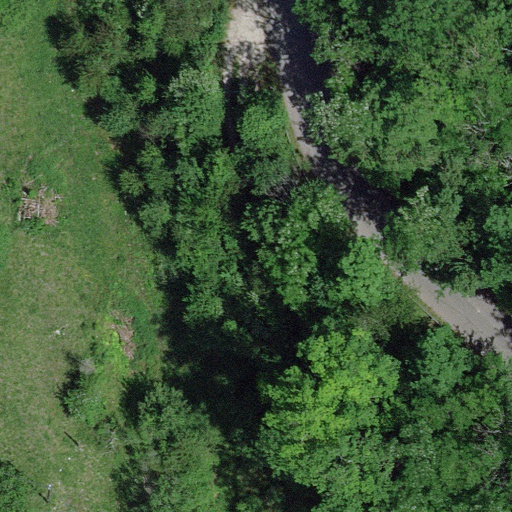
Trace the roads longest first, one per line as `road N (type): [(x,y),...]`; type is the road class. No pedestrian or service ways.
road 1 (track): [(270,0),(237,59),(233,110),(248,169),(422,511)]
road 2 (unclassified): [(511,348),(374,221),(339,173),(320,129),(297,0)]
